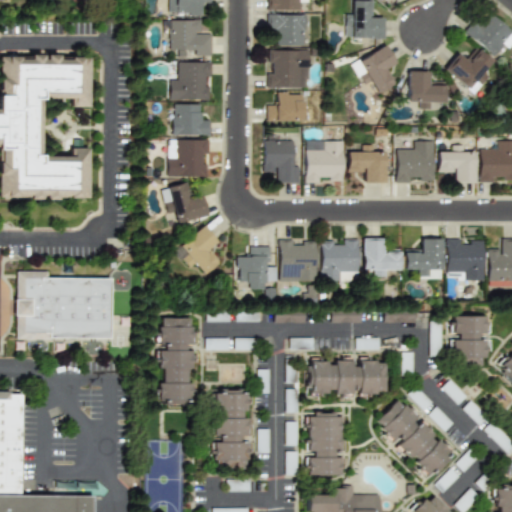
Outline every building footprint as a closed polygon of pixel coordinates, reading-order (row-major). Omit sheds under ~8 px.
[(165,0),(208,0),(208,2),(201,2),(201,6),(198,6),(198,16),(187,16),(187,13),(174,13),(174,12),(165,12),(165,0)] [(296,0),(296,3),(298,3),(298,11),(265,11),(265,0),(296,0)] [(380,17),(370,17),(370,1),(349,0),(348,14),(342,14),(342,37),(379,38),(380,17)] [(264,14),(303,14),(303,30),(302,30),(301,45),(275,45),(275,38),(273,38),(273,30),(264,30),(264,14)] [(490,57),(501,44),(505,48),(511,40),(511,35),(489,14),(482,22),(475,16),(462,31),(490,57)] [(160,20),(198,20),(198,32),(193,32),(193,34),(209,34),(209,57),(192,57),(192,52),(183,52),(183,57),(175,57),(175,51),(167,51),(167,34),(160,34),(160,20)] [(392,82),(383,67),(392,63),(382,45),(355,60),(374,93),(392,82)] [(441,69),(470,93),(484,76),(480,72),(489,61),(473,47),(463,60),(454,52),(441,69)] [(266,50),(306,50),(305,79),(304,79),(304,88),(264,88),(265,73),(270,73),(270,63),(266,63),(266,50)] [(0,54),(89,54),(88,105),(68,104),(68,97),(35,96),(34,147),(88,148),(88,197),(0,195),(0,54)] [(361,82),(365,81),(355,60),(347,63),(354,80),(359,78),(361,82)] [(166,80),(174,80),(174,62),(208,62),(208,76),(202,76),(203,87),(207,87),(207,100),(166,100),(166,80)] [(404,101),(441,102),(441,85),(425,85),(426,71),(404,70),(404,101)] [(264,106),(273,106),(273,102),(275,102),(275,92),(285,92),(285,95),(299,95),(299,102),(300,102),(301,122),(273,123),(273,121),(264,122),(264,106)] [(170,134),(207,135),(207,120),(198,120),(199,104),(170,104),(170,134)] [(206,140),(165,139),(164,176),(204,177),(204,164),(199,164),(200,153),(206,153),(206,140)] [(261,139),(260,171),(274,172),(274,182),(296,183),(296,167),(290,166),(290,140),(261,139)] [(511,180),(511,139),(493,140),(493,148),(475,148),(476,182),(490,182),(490,177),(502,177),(502,181),(511,180)] [(301,182),(316,182),(316,179),(339,179),(340,141),(302,140),(301,182)] [(392,149),(392,182),(407,182),(407,180),(429,179),(429,140),(409,141),(409,149),(392,149)] [(343,152),(344,172),(360,171),(361,183),(382,182),(380,151),(369,151),(369,145),(358,145),(358,151),(343,152)] [(471,182),(471,151),(459,151),(459,145),(448,145),(448,152),(434,151),(434,172),(450,172),(450,182),(471,182)] [(174,223),(204,215),(199,195),(186,198),(183,182),(165,187),(174,223)] [(170,210),(163,188),(157,190),(164,212),(170,210)] [(177,245),(185,255),(183,257),(199,276),(216,261),(205,248),(214,241),(200,225),(177,245)] [(396,270),(397,252),(379,252),(379,238),(359,238),(359,270),(371,270),(371,276),(382,276),(382,269),(396,270)] [(438,238),(418,239),(418,253),(401,253),(401,269),(416,269),(416,278),(438,278),(438,238)] [(481,280),(480,241),(457,242),(457,238),(443,239),(443,272),(461,271),(461,280),(481,280)] [(511,281),(484,281),(484,249),(496,249),(496,254),(499,254),(499,238),(511,238),(511,281)] [(355,272),(355,239),(339,239),(339,242),(318,242),(317,281),(337,281),(337,272),(355,272)] [(276,240),(275,281),(313,281),(313,241),(299,240),(299,241),(276,240)] [(273,281),(273,267),(266,267),(266,246),(246,246),(246,257),(235,257),(235,282),(247,282),(247,289),(262,289),(262,281),(273,281)] [(106,339),(106,279),(19,279),(19,339),(106,339)] [(328,323),(359,322),(359,308),(328,309),(328,323)] [(227,309),(203,309),(203,321),(227,322),(227,309)] [(256,321),(256,309),(232,310),(233,322),(256,321)] [(406,311),(381,310),(380,321),(405,322),(406,311)] [(301,323),(302,311),(271,311),(271,322),(301,323)] [(454,317),(484,317),(484,367),(453,367),(454,317)] [(188,319),(189,402),(159,402),(159,319),(188,319)] [(434,331),(435,323),(428,323),(427,347),(437,347),(438,331),(434,331)] [(310,337),(286,338),(287,349),(310,349),(310,337)] [(225,338),(202,338),(203,350),(225,349),(225,338)] [(511,380),(497,366),(511,350),(511,380)] [(410,371),(409,352),(398,352),(399,371),(410,371)] [(309,396),(309,365),(383,365),(383,396),(309,396)] [(266,392),(265,370),(255,370),(256,393),(266,392)] [(464,396),(447,380),(439,388),(455,405),(464,396)] [(509,403),(498,414),(481,398),(493,386),(509,403)] [(429,402),(412,387),(405,395),(422,410),(429,402)] [(0,495),(0,395),(17,395),(17,495),(0,495)] [(245,395),(245,470),(214,470),(214,395),(245,395)] [(395,401),(451,458),(430,478),(375,422),(395,401)] [(484,416),(467,401),(459,409),(476,424),(484,416)] [(426,414),(441,431),(449,423),(434,407),(426,414)] [(339,417),(340,475),(307,475),(306,417),(339,417)] [(481,429),(504,454),(511,447),(511,445),(489,421),(481,429)] [(254,452),(265,453),(266,438),(255,438),(254,452)] [(456,477),(448,468),(432,483),(439,492),(456,477)] [(511,511),(497,511),(498,489),(511,489),(511,511)] [(0,511),(0,495),(17,495),(86,495),(86,511),(0,511)] [(377,511),(307,511),(307,497),(377,497),(377,511)] [(447,511),(417,511),(432,497),(447,511)]
